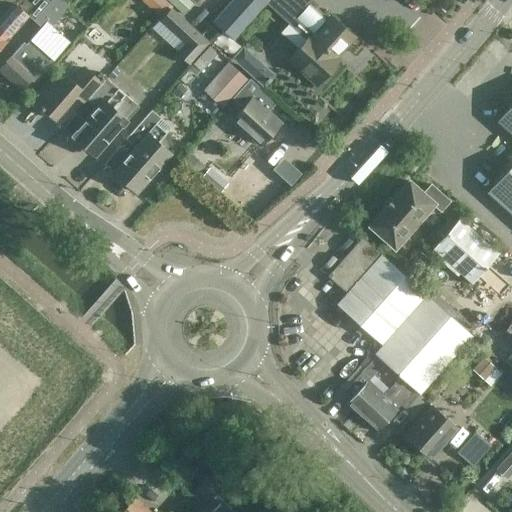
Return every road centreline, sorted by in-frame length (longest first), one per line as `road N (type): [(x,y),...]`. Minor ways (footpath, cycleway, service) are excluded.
road 1 (tertiary): [(241,291),(502,0)]
road 2 (tertiary): [(169,293),(0,151)]
road 3 (tertiary): [(397,511),(242,365)]
road 4 (tertiary): [(45,511),(170,368)]
road 5 (unknown): [(419,95),(469,190),(511,231)]
